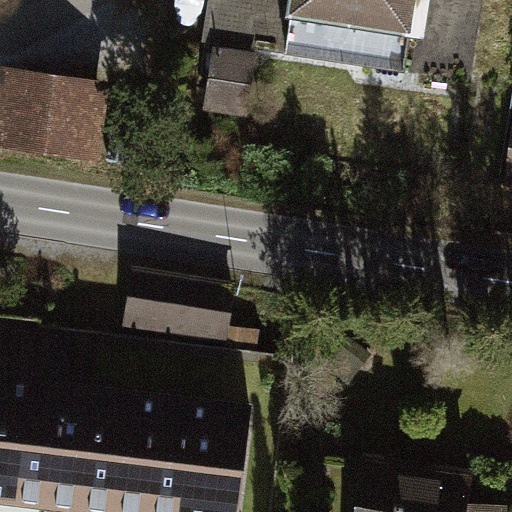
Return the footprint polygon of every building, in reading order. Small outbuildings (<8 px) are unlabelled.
[(412,0),(215,0),(210,37),(401,68),(412,0)] [(252,54),(214,49),(205,106),(244,112),(252,54)] [(112,84),(0,69),(0,151),(101,164),(112,84)] [(235,287),(133,272),(125,325),(227,340),(235,287)] [(80,347),(0,336),(0,498),(105,511),(239,511),(253,408),(75,385),(80,347)] [(471,473),(369,457),(359,511),(507,511),(508,507),(466,504),(471,473)]
